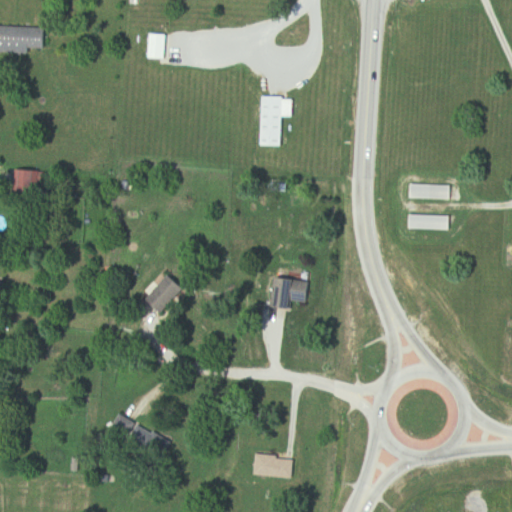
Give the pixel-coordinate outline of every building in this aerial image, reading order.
[(0,51),(50,52),(50,28),(0,27),(0,51)] [(169,59),(169,34),(153,34),(153,59),(169,59)] [(286,147),(286,118),(296,118),(296,98),(265,98),(265,147),(286,147)] [(412,199),(452,200),(453,186),(412,185),(412,199)] [(452,216),(411,216),(411,230),(452,230),(452,216)] [(152,299),(168,314),(190,291),(174,276),(152,299)] [(313,282),(280,278),(277,307),(297,310),(298,303),(311,304),(313,282)] [(463,425),(444,425),(444,452),(445,452),(445,509),(463,509),(463,425)] [(258,456),(257,476),(295,477),(296,457),(258,456)]
